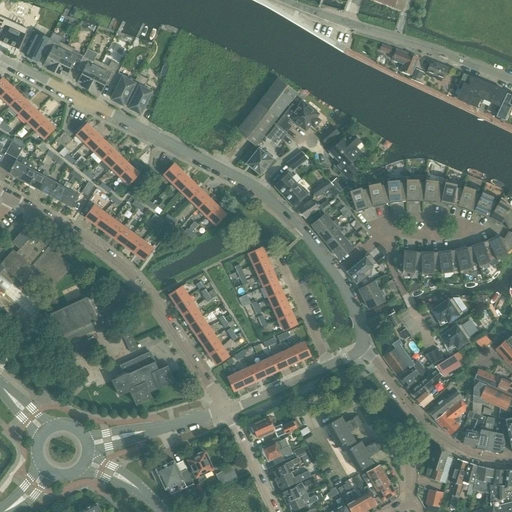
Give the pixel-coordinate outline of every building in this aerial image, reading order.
[(0,17),(0,33),(1,34),(0,36),(0,40),(19,49),(28,29),(0,17)] [(31,19),(28,24),(34,27),(37,22),(31,19)] [(24,45),(29,48),(26,56),(38,62),(49,39),(33,30),(24,45)] [(47,69),(54,73),(68,46),(60,42),(59,44),(49,39),(43,53),(48,56),(44,65),(48,67),(47,69)] [(380,50),(389,54),(391,48),(382,44),(380,50)] [(71,68),(77,70),(84,57),(74,52),(75,50),(68,46),(54,73),(62,76),(63,75),(67,76),(71,68)] [(396,50),(392,60),(402,64),(400,71),(411,76),(418,59),(396,50)] [(81,86),(88,90),(101,63),(94,59),(93,61),(84,57),(77,70),(82,73),(78,82),(82,84),(81,86)] [(105,85),(111,87),(117,73),(116,72),(119,65),(111,61),(108,67),(101,63),(88,90),(96,93),(97,92),(100,93),(105,85)] [(427,73),(444,79),(448,68),(431,61),(427,73)] [(411,79),(419,82),(423,73),(416,69),(411,79)] [(122,107),(128,96),(135,80),(128,76),(127,78),(117,73),(111,87),(116,90),(112,99),(116,101),(115,103),(122,107)] [(472,94),(479,80),(463,74),(457,88),(461,89),(457,99),(476,107),(476,106),(478,107),(480,102),(478,101),(480,98),(472,94)] [(135,80),(128,96),(133,99),(129,108),(133,110),(132,111),(139,115),(146,102),(148,103),(152,95),(150,94),(153,89),(145,85),(148,80),(138,75),(135,80)] [(0,98),(2,97),(11,87),(2,79),(2,78),(0,80),(0,98)] [(278,78),(244,121),(236,131),(255,146),(297,93),(278,78)] [(495,87),(479,80),(472,94),(480,98),(489,102),(495,87)] [(2,97),(10,105),(19,95),(11,87),(2,97)] [(505,92),(495,87),(489,102),(499,106),(505,92)] [(505,121),(511,106),(511,94),(507,92),(495,117),(504,121),(505,121)] [(10,105),(19,114),(28,104),(19,95),(10,105)] [(292,105),(277,124),(286,132),(291,126),(287,123),(290,118),(306,130),(310,125),(315,129),(322,120),(316,116),(318,114),(316,112),(317,111),(310,106),(309,107),(302,102),(297,109),(292,105)] [(19,114),(28,122),(37,112),(28,104),(19,114)] [(28,122),(36,130),(46,120),(37,112),(28,122)] [(46,120),(36,130),(45,139),(54,129),(46,120)] [(86,124),(77,134),(86,143),(95,133),(86,124)] [(333,126),(320,137),(326,144),(339,133),(333,126)] [(275,127),(267,138),(272,141),(276,136),(280,140),(285,134),(275,127)] [(95,133),(86,143),(95,152),(104,142),(95,133)] [(335,166),(347,179),(356,171),(349,164),(361,153),(356,147),(361,142),(352,133),(347,138),(346,136),(331,150),(341,160),(335,166)] [(6,153),(12,156),(18,145),(17,145),(12,142),(6,153)] [(99,156),(94,160),(99,164),(103,160),(113,150),(104,142),(95,152),(99,156)] [(40,144),(37,148),(44,153),(47,149),(40,144)] [(18,145),(12,156),(17,159),(23,148),(18,145)] [(247,165),(259,174),(260,175),(261,175),(267,166),(269,167),(273,162),(272,161),(273,159),(272,158),(272,156),(268,152),(266,154),(259,148),(246,163),(246,164),(247,165)] [(113,150),(103,160),(111,168),(121,158),(113,150)] [(287,163),(293,170),(308,159),(302,152),(287,163)] [(121,158),(111,168),(120,177),(130,167),(121,158)] [(9,173),(20,179),(29,162),(24,159),(21,164),(15,161),(9,173)] [(20,179),(30,185),(37,173),(32,170),(34,165),(29,162),(20,179)] [(164,174),(173,183),(183,173),(173,164),(164,174)] [(130,167),(120,177),(129,185),(137,176),(138,175),(130,167)] [(73,176),(70,181),(73,183),(75,178),(78,174),(74,170),(70,174),(73,176)] [(274,186),(283,196),(297,183),(291,178),(293,176),(288,171),(281,177),(282,178),(274,186)] [(50,175),(44,172),(42,176),(37,173),(30,185),(41,191),(48,178),(50,175)] [(173,183),(181,191),(191,181),(183,173),(173,183)] [(389,203),(406,201),(406,177),(406,183),(399,182),(399,180),(390,181),(390,178),(387,179),(389,203)] [(423,201),(426,177),(425,183),(418,182),(418,180),(409,180),(409,177),(406,177),(406,201),(423,201)] [(423,201),(440,203),(446,179),(445,179),(444,185),(437,183),(438,181),(429,180),(429,177),(426,177),(423,201)] [(41,191),(51,196),(58,184),(48,178),(41,191)] [(333,183),(341,192),(345,188),(336,179),(333,183)] [(373,207),(389,203),(387,179),(387,185),(380,185),(380,183),(371,185),(370,182),(368,183),(373,207)] [(452,206),(457,207),(465,183),(464,183),(463,189),(456,186),(457,184),(448,182),(448,180),(446,179),(440,203),(452,206)] [(312,191),(316,197),(333,185),(328,180),(312,191)] [(181,191),(190,200),(200,190),(191,181),(181,191)] [(51,196),(62,202),(69,190),(71,185),(66,182),(63,187),(58,184),(51,196)] [(94,186),(88,182),(82,192),(87,196),(94,186)] [(297,183),(283,196),(292,206),(300,198),(302,199),(308,193),(303,188),(302,189),(297,183)] [(372,207),(373,207),(368,183),(367,183),(369,189),(362,190),(361,188),(352,190),(351,188),(349,189),(356,212),(372,207)] [(473,212),(483,189),(481,195),(475,192),(475,190),(467,187),(467,184),(465,183),(457,207),(473,212)] [(484,217),(489,219),(501,198),(501,197),(498,203),(492,199),(493,197),(485,193),(486,191),(483,189),(473,212),(484,217)] [(69,190),(62,202),(72,208),(79,196),(69,190)] [(190,200),(199,208),(209,198),(200,190),(190,200)] [(199,208),(208,217),(217,207),(209,198),(199,208)] [(501,198),(489,219),(499,225),(500,224),(505,222),(508,229),(511,228),(511,210),(509,208),(510,206),(502,201),(504,199),(501,198)] [(296,210),(305,219),(319,210),(312,199),(296,210)] [(339,200),(333,204),(336,208),(342,204),(339,200)] [(328,201),(320,206),(322,209),(319,211),(320,212),(330,205),(328,201)] [(153,204),(150,208),(160,214),(162,210),(153,204)] [(85,217),(96,225),(104,213),(94,206),(85,217)] [(217,207),(208,217),(214,223),(216,225),(226,215),(217,207)] [(96,225),(105,232),(114,220),(104,213),(96,225)] [(324,214),(312,224),(319,233),(332,223),(324,214)] [(105,232),(115,239),(124,227),(114,220),(105,232)] [(332,223),(319,233),(326,242),(338,231),(341,229),(334,221),(332,223)] [(190,227),(189,229),(191,231),(193,229),(197,225),(195,222),(190,227)] [(115,239),(125,246),(133,234),(124,227),(115,239)] [(0,288),(4,292),(11,284),(0,274),(0,272),(4,268),(12,275),(18,280),(28,289),(29,288),(38,279),(40,281),(52,291),(73,267),(61,257),(62,255),(50,244),(49,246),(47,248),(39,242),(31,235),(24,229),(21,232),(12,242),(20,249),(16,253),(13,250),(0,264),(0,288)] [(357,233),(363,240),(368,236),(362,229),(357,233)] [(338,231),(326,242),(333,250),(345,240),(338,231)] [(499,235),(488,240),(498,262),(501,261),(500,259),(508,255),(507,253),(511,249),(511,232),(508,231),(504,239),(499,236),(499,235)] [(125,246),(135,253),(143,241),(133,234),(125,246)] [(345,240),(333,250),(340,259),(352,248),(345,240)] [(488,240),(471,246),(480,269),(482,268),(481,266),(490,263),(489,260),(495,257),(498,263),(498,262),(488,240)] [(143,241),(135,253),(144,260),(153,248),(143,241)] [(377,247),(384,256),(386,255),(386,254),(386,253),(386,251),(385,251),(385,249),(384,248),(383,248),(383,247),(382,247),(381,246),(379,246),(377,247)] [(471,246),(455,250),(461,274),(463,273),(463,270),(472,268),(471,266),(477,263),(480,269),(471,246)] [(248,253),(254,265),(266,259),(261,248),(248,253)] [(455,250),(438,252),(441,276),(444,276),(444,273),(453,272),(452,270),(459,268),(461,274),(455,250)] [(422,277),(421,252),(404,251),(403,253),(397,253),(396,255),(396,257),(396,259),(396,262),(397,264),(397,266),(399,271),(401,273),(402,272),(414,273),(414,271),(421,271),(421,277),(422,277)] [(438,252),(421,252),(422,277),(424,277),(424,274),(433,274),(433,272),(440,270),(441,276),(438,252)] [(347,272),(356,284),(356,283),(366,276),(368,276),(371,274),(371,271),(370,268),(373,266),(373,265),(376,263),(369,254),(366,257),(365,257),(347,272)] [(254,265),(259,276),(271,270),(266,259),(254,265)] [(242,270),(238,272),(241,280),(246,278),(242,270)] [(259,276),(264,287),(276,281),(271,270),(259,276)] [(264,287),(269,297),(281,292),(276,281),(264,287)] [(359,289),(364,299),(379,292),(374,282),(359,289)] [(170,294),(177,305),(188,297),(181,287),(170,294)] [(205,290),(201,292),(204,297),(209,295),(212,300),(218,296),(214,289),(208,293),(205,290)] [(62,336),(66,344),(116,321),(102,292),(87,298),(87,297),(47,315),(58,338),(62,336)] [(269,297),(273,308),(286,302),(281,292),(269,297)] [(379,292),(364,299),(369,309),(384,302),(379,292)] [(188,297),(177,305),(183,315),(195,307),(194,307),(197,305),(195,301),(192,302),(188,297)] [(436,315),(435,316),(440,325),(448,321),(449,322),(458,315),(462,312),(452,298),(448,300),(433,311),(436,315)] [(273,308),(278,319),(291,313),(286,302),(273,308)] [(183,315),(190,325),(201,317),(195,307),(183,315)] [(391,311),(386,314),(393,327),(400,323),(394,311),(391,311)] [(291,313),(278,319),(284,331),(296,325),(291,313)] [(190,325),(196,335),(208,327),(201,317),(190,325)] [(444,342),(449,352),(457,347),(457,348),(467,341),(466,341),(471,338),(460,324),(456,326),(442,337),(445,341),(444,342)] [(127,326),(120,330),(130,352),(138,349),(127,326)] [(196,335),(203,344),(215,337),(208,327),(196,335)] [(405,330),(400,333),(404,339),(410,336),(405,330)] [(485,336),(475,342),(481,347),(488,339),(485,336)] [(203,344),(209,354),(221,347),(215,337),(203,344)] [(383,357),(396,375),(398,374),(408,366),(409,368),(415,364),(400,345),(401,343),(399,339),(392,344),(395,348),(384,355),(383,357)] [(297,343),(292,345),(293,348),(299,360),(310,355),(304,342),(298,345),(297,343)] [(511,348),(506,342),(497,350),(506,360),(507,359),(511,363),(511,348)] [(221,347),(209,354),(216,365),(228,357),(221,347)] [(293,348),(283,353),(289,365),(299,360),(293,348)] [(438,349),(432,351),(438,363),(443,360),(438,349)] [(432,351),(424,355),(431,364),(434,366),(438,363),(432,351)] [(460,351),(454,354),(458,361),(464,357),(460,351)] [(113,383),(119,395),(118,395),(118,396),(130,390),(136,404),(136,405),(151,397),(149,392),(158,387),(159,388),(159,387),(173,381),(174,381),(168,369),(167,366),(158,370),(154,363),(155,362),(154,362),(150,353),(120,366),(125,377),(114,382),(112,383),(113,383)] [(283,353),(272,358),(278,370),(289,365),(283,353)] [(458,361),(454,354),(437,365),(443,376),(460,365),(458,361)] [(272,358),(261,363),(267,375),(278,370),(272,358)] [(261,363),(250,368),(256,380),(267,375),(261,363)] [(410,391),(409,392),(415,399),(438,378),(441,375),(434,366),(431,364),(427,367),(432,372),(410,391)] [(413,366),(409,368),(398,377),(407,390),(416,383),(412,378),(418,373),(413,366)] [(250,368),(239,373),(245,386),(256,380),(250,368)] [(478,369),(473,379),(488,386),(493,376),(478,369)] [(245,386),(239,373),(228,378),(233,391),(245,386)] [(493,376),(488,386),(511,396),(511,383),(501,379),(500,379),(493,376)] [(438,378),(415,399),(423,408),(424,407),(441,391),(437,387),(442,383),(438,378)] [(473,379),(472,403),(480,404),(484,405),(485,401),(501,408),(499,416),(499,417),(498,418),(505,419),(505,420),(511,417),(511,396),(488,386),(473,379)] [(442,383),(437,387),(441,391),(445,387),(448,385),(447,385),(444,380),(442,383)] [(450,393),(442,400),(449,408),(460,399),(462,397),(450,382),(447,385),(448,385),(445,387),(450,393)] [(449,408),(434,420),(443,429),(447,433),(450,436),(460,426),(459,425),(460,424),(459,423),(461,421),(457,417),(464,411),(465,405),(468,403),(467,402),(467,395),(467,394),(462,397),(460,399),(449,408)] [(427,412),(434,420),(449,408),(442,400),(427,412)] [(484,407),(482,414),(490,415),(492,411),(484,407)] [(463,444),(463,445),(476,447),(479,432),(480,433),(481,430),(485,418),(480,416),(472,412),(468,411),(466,416),(477,419),(472,431),(466,430),(463,444)] [(340,417),(326,425),(332,436),(360,420),(358,415),(345,422),(342,417),(342,416),(340,417)] [(252,427),(251,427),(253,433),(255,432),(257,438),(259,437),(274,430),(277,437),(297,428),(299,427),(297,421),(294,422),(282,428),(281,424),(273,428),(269,419),(268,417),(251,425),(252,427)] [(479,432),(476,447),(478,449),(484,450),(490,418),(487,418),(485,423),(484,431),(481,430),(480,433),(479,432)] [(490,418),(484,450),(492,452),(495,433),(491,432),(494,419),(490,418)] [(360,420),(332,436),(338,447),(342,444),(354,438),(353,437),(350,432),(363,425),(360,420)] [(307,427),(300,431),(303,435),(310,432),(307,427)] [(495,433),(492,452),(500,454),(503,452),(503,451),(505,443),(502,434),(498,433),(499,429),(496,428),(495,433)] [(354,438),(342,444),(345,450),(356,444),(353,438),(354,438)] [(266,456),(268,461),(281,455),(282,457),(292,452),(289,446),(285,439),(279,442),(278,442),(262,449),(263,450),(262,452),(264,455),(266,456)] [(356,444),(345,450),(347,453),(351,461),(379,445),(377,440),(364,447),(363,444),(361,442),(361,441),(356,444)] [(448,452),(436,443),(425,477),(430,478),(430,479),(445,484),(452,460),(453,458),(447,456),(448,452)] [(294,451),(297,456),(309,451),(307,445),(294,451)] [(379,445),(351,461),(358,472),(371,464),(373,463),(373,462),(369,457),(382,450),(379,445)] [(311,450),(306,453),(311,462),(316,460),(311,450)] [(197,476),(200,482),(206,479),(204,473),(212,470),(209,461),(204,452),(202,453),(201,453),(199,454),(198,455),(197,456),(196,455),(196,456),(194,457),(194,456),(193,456),(194,457),(188,460),(196,477),(197,476)] [(273,472),(276,478),(291,472),(289,467),(299,463),(297,459),(272,470),(273,472)] [(467,463),(457,459),(450,482),(455,484),(449,508),(454,509),(467,463)] [(156,470),(151,472),(157,483),(162,481),(165,489),(167,488),(171,496),(171,495),(174,501),(179,505),(194,498),(199,496),(186,469),(180,472),(176,464),(174,461),(167,464),(163,466),(156,469),(156,470)] [(468,463),(463,481),(469,483),(467,495),(472,496),(473,490),(474,484),(478,466),(468,463)] [(379,465),(362,475),(367,484),(371,481),(384,474),(384,472),(383,469),(381,469),(379,465)] [(473,490),(473,492),(475,493),(476,490),(489,493),(491,485),(492,485),(494,469),(478,466),(474,484),(473,490)] [(489,493),(488,495),(491,496),(489,502),(490,504),(491,506),(493,506),(506,503),(504,498),(504,492),(504,470),(494,469),(492,485),(491,485),(489,493)] [(294,478),(291,472),(276,478),(275,479),(279,487),(280,486),(281,490),(311,476),(308,471),(294,478)] [(374,487),(369,489),(371,493),(389,483),(387,479),(387,477),(386,475),(385,475),(384,474),(371,481),(374,487)] [(311,479),(304,482),(306,487),(313,483),(311,479)] [(202,483),(196,486),(199,493),(200,495),(207,492),(206,490),(202,483)] [(284,491),(283,492),(284,495),(283,496),(286,504),(307,494),(302,483),(284,491)] [(350,483),(346,485),(349,489),(350,491),(361,511),(363,511),(370,508),(362,495),(358,497),(353,489),(350,483)] [(389,483),(371,493),(374,498),(379,495),(383,501),(389,498),(391,501),(394,499),(393,495),(394,495),(395,492),(389,483)] [(367,492),(362,495),(370,508),(377,504),(374,498),(371,493),(369,489),(367,486),(364,488),(367,492)] [(334,488),(331,490),(330,493),(327,494),(329,499),(338,494),(334,488)] [(442,493),(429,490),(426,504),(439,507),(442,493)] [(351,501),(346,504),(350,511),(361,511),(350,491),(346,493),(351,501)] [(307,494),(286,504),(287,504),(288,503),(292,511),(307,505),(316,501),(314,496),(309,499),(307,494)] [(340,506),(335,509),(336,511),(347,511),(340,498),(336,500),(340,506)] [(475,511),(473,511),(511,511),(511,501),(511,502),(506,503),(493,506),(491,506),(475,511)] [(100,511),(97,503),(91,506),(87,507),(87,508),(80,511),(79,511),(100,511)]
